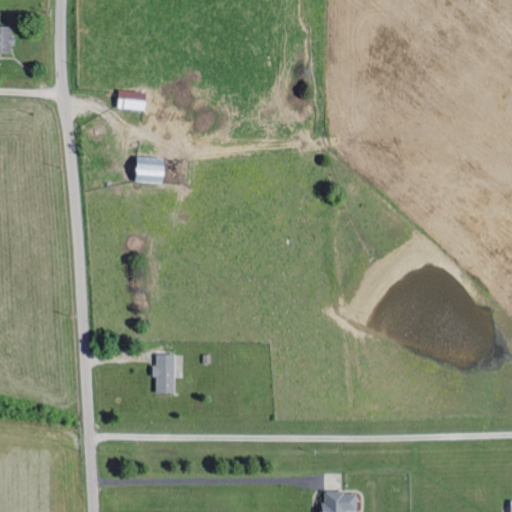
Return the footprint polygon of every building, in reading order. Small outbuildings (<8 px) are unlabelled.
[(0,52),(14,53),(14,45),(17,45),(17,27),(0,26),(0,52)] [(149,111),(150,92),(121,91),(121,110),(149,111)] [(141,183),(168,184),(169,166),(142,165),(141,183)] [(177,355),(157,355),(157,365),(152,365),(152,377),(157,377),(156,394),(176,394),(177,355)] [(359,511),(359,492),(324,493),(323,511),(359,511)]
